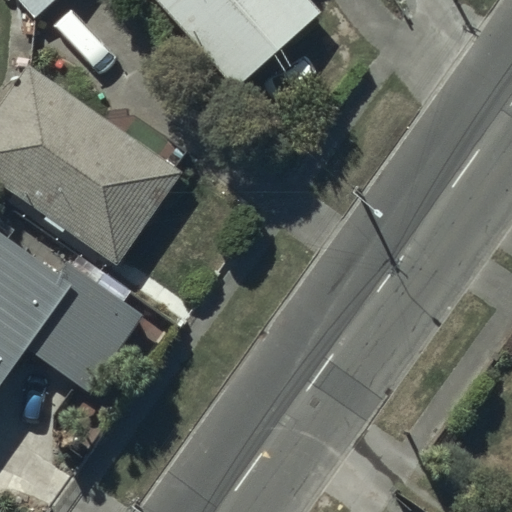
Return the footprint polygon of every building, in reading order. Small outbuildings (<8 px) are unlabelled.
[(74,0),(15,0),(41,29),(74,0)] [(146,0),(243,106),(326,30),(298,0),(146,0)] [(189,190),(36,81),(0,131),(0,192),(124,281),(189,190)] [(0,384),(72,284),(0,232),(0,384)] [(136,315),(67,265),(15,338),(84,388),(136,315)]
